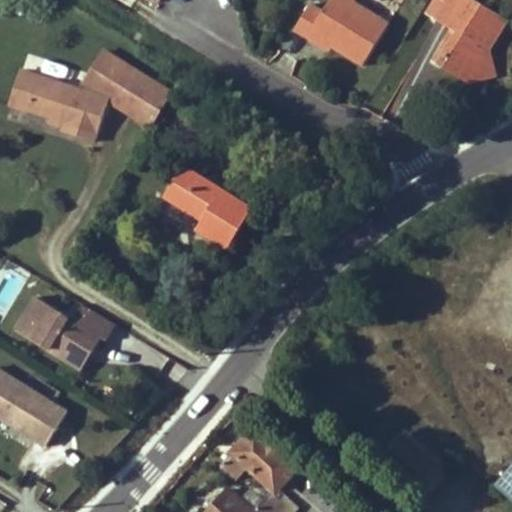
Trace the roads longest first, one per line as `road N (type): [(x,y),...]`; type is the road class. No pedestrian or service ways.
road 1 (tertiary): [(97,511),(258,315),(439,169)]
road 2 (unknown): [(208,376),(121,334),(69,297),(52,244),(94,171)]
road 3 (residential): [(439,169),(218,39),(204,0)]
